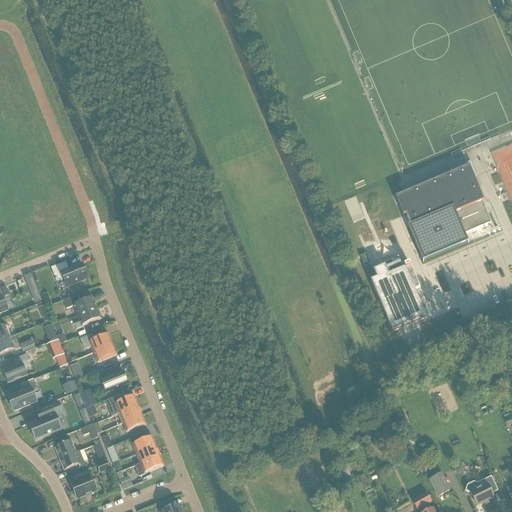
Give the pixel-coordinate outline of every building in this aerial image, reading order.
[(0,74),(0,73),(0,65),(8,62),(2,48),(0,48),(0,74)] [(461,171),(396,198),(403,217),(406,215),(411,226),(408,228),(423,263),(468,244),(465,235),(491,224),(484,208),(476,188),(478,187),(469,167),(461,171)] [(50,228),(55,241),(61,238),(62,240),(69,237),(68,235),(76,232),(71,219),(50,228)] [(363,264),(369,262),(366,255),(360,257),(363,264)] [(377,280),(371,282),(392,333),(404,328),(403,328),(411,324),(409,318),(423,312),(411,282),(416,280),(408,262),(401,264),(398,258),(382,265),(384,268),(373,272),(377,280)] [(63,279),(67,288),(88,280),(82,265),(69,270),(66,263),(51,269),(56,282),(63,279)] [(31,274),(24,277),(27,284),(34,281),(31,274)] [(92,299),(87,301),(83,293),(63,302),(66,310),(74,307),(78,317),(96,310),(92,299)] [(52,306),(47,294),(41,296),(46,308),(52,306)] [(39,295),(32,298),(35,305),(42,302),(39,295)] [(45,306),(39,308),(41,315),(47,313),(45,306)] [(101,320),(96,310),(78,317),(81,324),(75,326),(77,330),(83,328),(83,327),(101,320)] [(0,342),(10,338),(6,326),(0,328),(0,342)] [(55,333),(47,336),(49,343),(58,339),(55,333)] [(63,335),(57,337),(60,345),(66,343),(63,335)] [(403,344),(404,344),(406,349),(424,341),(422,336),(422,335),(403,343),(403,344)] [(94,353),(112,346),(108,336),(95,341),(92,336),(81,340),(85,351),(91,348),(94,353)] [(0,356),(15,350),(10,338),(0,342),(0,356)] [(24,352),(36,347),(33,339),(20,344),(24,352)] [(59,341),(49,345),(54,359),(64,355),(59,341)] [(112,346),(94,353),(98,364),(116,356),(112,346)] [(15,367),(3,371),(8,384),(27,377),(22,365),(30,362),(27,355),(13,361),(15,367)] [(66,367),(60,369),(68,394),(74,392),(66,367)] [(100,381),(106,394),(128,385),(123,372),(116,375),(114,368),(99,374),(102,381),(100,381)] [(81,371),(73,374),(76,381),(83,378),(81,371)] [(21,386),(23,392),(8,398),(14,412),(36,403),(33,394),(38,392),(34,381),(21,386)] [(86,408),(97,403),(91,389),(81,394),(86,408)] [(79,395),(73,397),(78,408),(84,406),(79,395)] [(138,407),(134,397),(115,405),(119,414),(138,407)] [(32,414),(36,424),(25,428),(31,443),(57,433),(51,418),(58,416),(54,405),(32,414)] [(142,416),(138,407),(119,414),(123,424),(142,416)] [(408,425),(403,412),(394,416),(399,428),(408,425)] [(395,431),(387,413),(377,417),(385,436),(395,431)] [(142,416),(123,424),(127,433),(145,426),(142,416)] [(385,434),(382,429),(371,433),(374,439),(385,434)] [(107,450),(112,447),(108,436),(102,439),(107,450)] [(137,455),(155,448),(152,438),(133,446),(137,455)] [(71,442),(55,449),(60,460),(76,454),(71,442)] [(120,462),(115,447),(107,450),(113,465),(120,462)] [(155,448),(137,455),(141,465),(159,458),(155,448)] [(76,454),(60,460),(65,472),(78,466),(79,470),(86,468),(80,452),(76,454)] [(159,458),(141,465),(143,471),(137,473),(139,478),(146,475),(146,474),(163,467),(159,458)] [(107,463),(97,467),(100,474),(110,470),(107,463)] [(119,463),(113,465),(116,472),(122,469),(119,463)] [(348,469),(346,465),(339,467),(341,473),(340,473),(344,484),(353,481),(348,469)] [(451,491),(442,474),(428,481),(437,498),(451,491)] [(91,478),(71,486),(77,501),(86,497),(86,498),(92,496),(92,495),(97,493),(91,478)] [(470,493),(477,506),(493,499),(491,494),(497,491),(491,478),(478,484),(474,483),(468,486),(466,492),(470,493)] [(417,510),(431,503),(427,494),(413,502),(417,510)]
